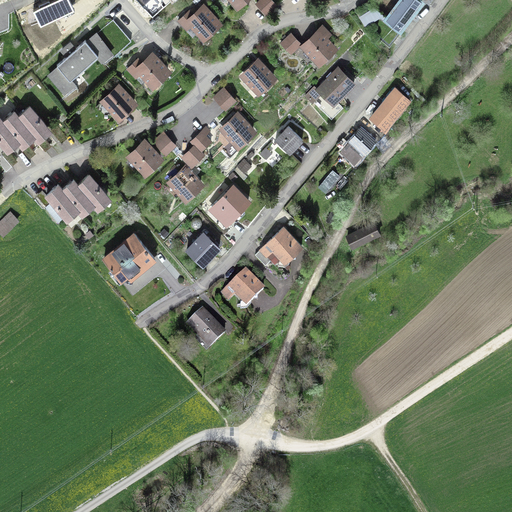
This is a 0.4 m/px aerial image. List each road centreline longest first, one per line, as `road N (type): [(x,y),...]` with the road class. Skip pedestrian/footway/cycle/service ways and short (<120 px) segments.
road 1 (track): [(511,35),(399,140),(335,239),(245,461),(207,511)]
road 2 (track): [(75,511),(177,442),(215,432),(307,450),(358,437),(511,336)]
road 3 (residential): [(441,0),(217,278)]
road 4 (residential): [(210,79),(165,120),(21,185)]
road 5 (residential): [(365,0),(247,44),(210,79)]
road 6 (residential): [(210,79),(147,33),(118,0)]
